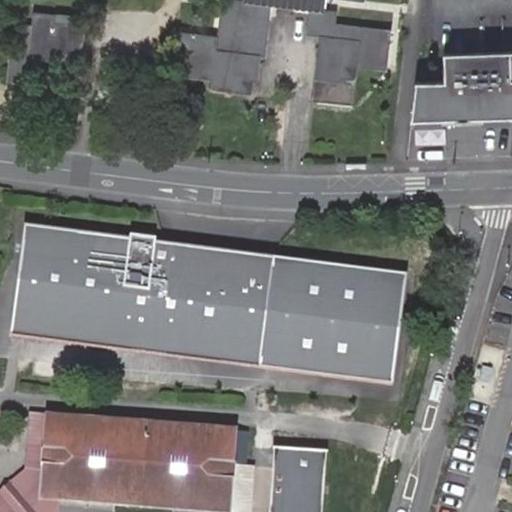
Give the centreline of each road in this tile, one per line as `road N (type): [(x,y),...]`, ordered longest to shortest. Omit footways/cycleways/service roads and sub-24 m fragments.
road 1 (secondary): [(0,160),(221,188),(496,188)]
road 2 (residential): [(417,511),(500,219),(496,188)]
road 3 (residential): [(511,381),(476,511)]
